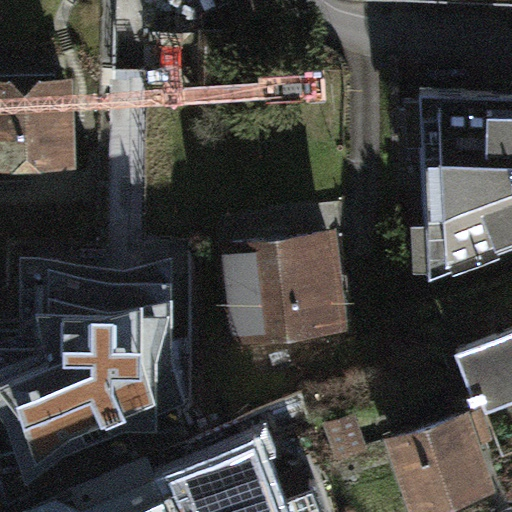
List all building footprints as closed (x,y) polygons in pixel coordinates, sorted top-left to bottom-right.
[(80,65),(0,67),(0,164),(82,162),(80,65)] [(511,94),(430,94),(429,283),(511,252),(511,94)] [(352,322),(337,217),(218,233),(232,336),(352,322)] [(50,407),(138,406),(137,375),(145,375),(145,361),(156,361),(155,317),(144,317),(145,269),(86,271),(86,253),(15,251),(15,375),(49,374),(50,407)] [(511,331),(465,349),(491,414),(511,406),(511,331)] [(474,405),(389,433),(414,511),(431,511),(503,488),(474,405)] [(257,423),(167,462),(188,511),(324,511),(314,482),(279,492),(257,423)]
